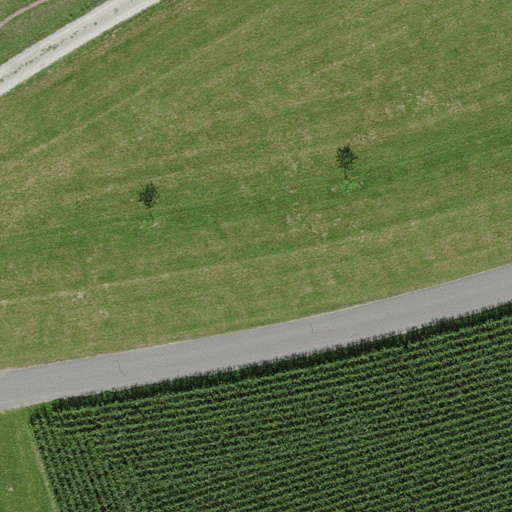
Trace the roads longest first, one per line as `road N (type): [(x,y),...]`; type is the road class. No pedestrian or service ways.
road 1 (unclassified): [(0,396),(338,338),(511,283)]
road 2 (track): [(133,0),(0,91)]
